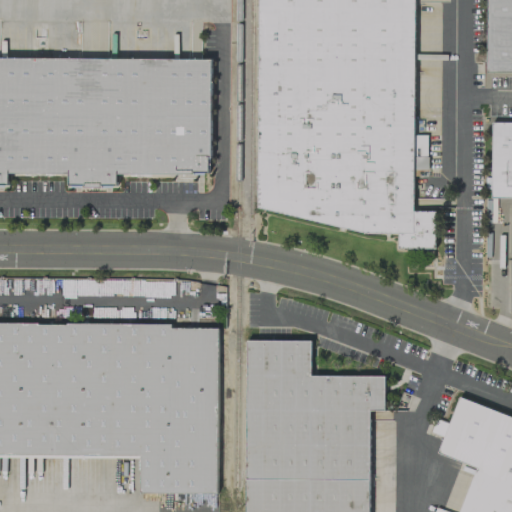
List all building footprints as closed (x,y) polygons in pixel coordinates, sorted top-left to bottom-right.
[(413,0),(411,211),(433,211),(433,247),(397,247),(397,232),(363,232),(257,206),(258,0),(413,0)] [(486,0),(511,0),(511,70),(486,70),(486,0)] [(0,57),(209,59),(209,157),(207,157),(207,172),(193,172),(193,174),(116,173),(116,185),(102,185),(102,186),(82,186),(82,184),(67,184),(67,173),(7,172),(7,183),(0,183),(0,57)] [(490,121),(511,121),(511,198),(490,198),(490,121)] [(0,321),(37,322),(37,323),(66,324),(66,322),(170,323),(170,327),(217,327),(216,493),(139,492),(139,454),(0,453),(0,321)] [(245,511),(246,340),(310,340),(310,376),(383,376),(382,409),(368,409),(367,511),(245,511)] [(458,397),(511,417),(511,511),(457,511),(475,466),(438,451),(458,397)]
